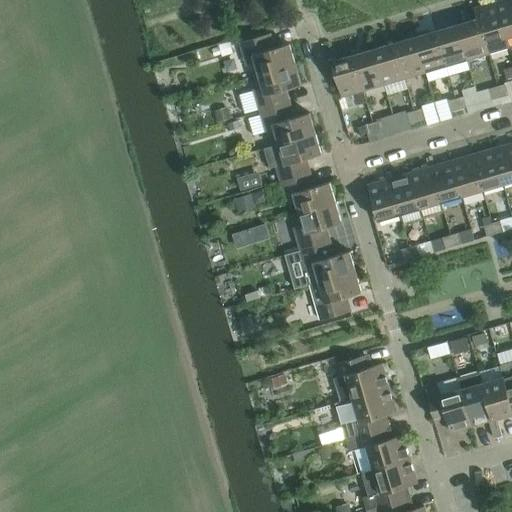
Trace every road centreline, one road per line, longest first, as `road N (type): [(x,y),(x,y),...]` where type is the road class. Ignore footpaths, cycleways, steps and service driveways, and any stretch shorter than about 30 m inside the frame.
road 1 (residential): [(436,471),(344,163)]
road 2 (residential): [(344,163),(511,114)]
road 3 (residential): [(344,163),(309,41)]
